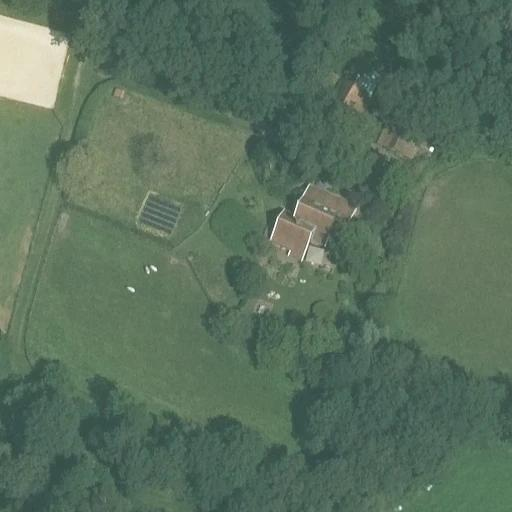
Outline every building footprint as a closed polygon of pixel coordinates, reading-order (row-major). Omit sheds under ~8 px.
[(303,90),(327,101),(339,77),(315,66),(303,90)] [(350,132),(369,99),(340,82),(321,115),(350,132)] [(402,157),(414,131),(399,124),(387,150),(402,157)] [(429,153),(432,147),(423,143),(420,149),(429,153)] [(300,263),(309,242),(336,254),(356,209),(309,188),(296,218),(283,213),(270,244),(290,253),(288,257),(300,263)] [(3,414),(10,431),(26,425),(20,408),(3,414)]
